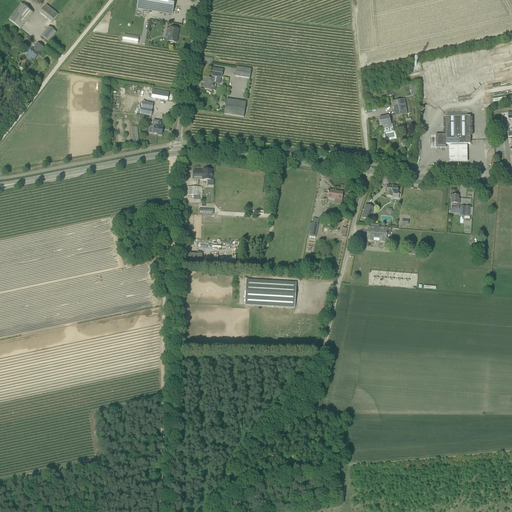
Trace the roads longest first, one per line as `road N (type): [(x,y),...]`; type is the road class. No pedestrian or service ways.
road 1 (track): [(175,154),(163,355)]
road 2 (tertiary): [(367,171),(175,154)]
road 3 (track): [(315,357),(207,511)]
road 4 (tertiary): [(175,154),(0,186)]
road 5 (track): [(111,0),(0,138)]
road 6 (track): [(352,0),(367,164)]
road 7 (unclassified): [(175,154),(198,0)]
road 8 (track): [(163,355),(160,510)]
road 9 (tertiary): [(511,177),(367,171)]
